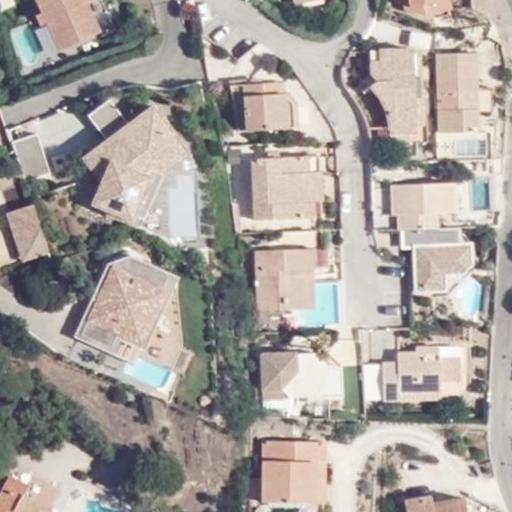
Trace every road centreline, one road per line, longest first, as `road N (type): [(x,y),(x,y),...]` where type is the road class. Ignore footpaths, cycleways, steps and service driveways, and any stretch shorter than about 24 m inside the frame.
road 1 (residential): [(212,0),(241,13),(332,89),(354,160),(361,312)]
road 2 (residential): [(511,345),(511,469)]
